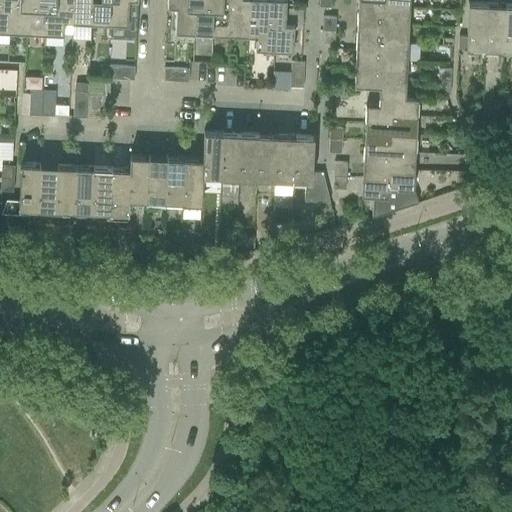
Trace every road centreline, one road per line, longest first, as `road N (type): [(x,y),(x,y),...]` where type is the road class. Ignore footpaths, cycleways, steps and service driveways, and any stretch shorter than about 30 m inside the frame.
road 1 (tertiary): [(355,281),(169,304)]
road 2 (tertiary): [(144,511),(182,464),(194,429),(193,343)]
road 3 (tertiary): [(153,345),(152,451),(105,511)]
road 4 (tertiary): [(193,343),(286,323),(328,305),(355,281)]
road 5 (tertiary): [(169,304),(0,286)]
road 6 (residential): [(145,129),(190,104),(307,108)]
road 7 (tertiary): [(355,281),(511,224)]
road 8 (tertiary): [(0,325),(67,340),(153,345)]
road 9 (residential): [(145,129),(153,0)]
